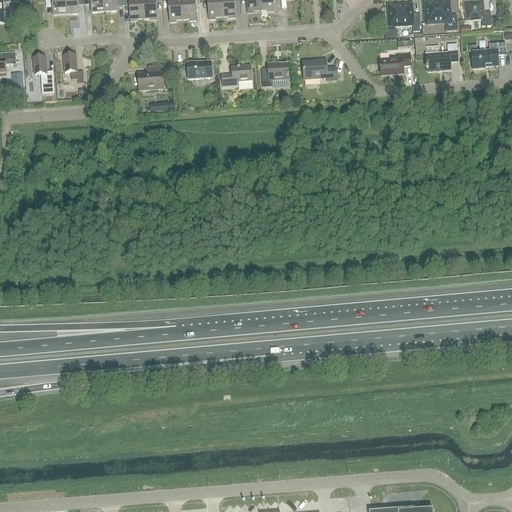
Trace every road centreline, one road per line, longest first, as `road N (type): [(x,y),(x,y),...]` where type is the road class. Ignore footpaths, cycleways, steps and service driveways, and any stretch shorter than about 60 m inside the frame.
road 1 (unclassified): [(0,509),(411,474),(437,478),(469,502)]
road 2 (motorway): [(511,303),(179,333)]
road 3 (motorway): [(0,391),(264,348)]
road 4 (motorway): [(0,373),(264,348)]
road 5 (motorway): [(264,348),(511,326)]
road 6 (residential): [(325,32),(370,83),(394,89),(494,80),(511,68)]
road 7 (residential): [(131,41),(325,32)]
road 8 (motorway): [(179,333),(0,345)]
road 9 (motorway): [(179,333),(0,330)]
road 10 (residential): [(16,118),(88,112),(131,41)]
